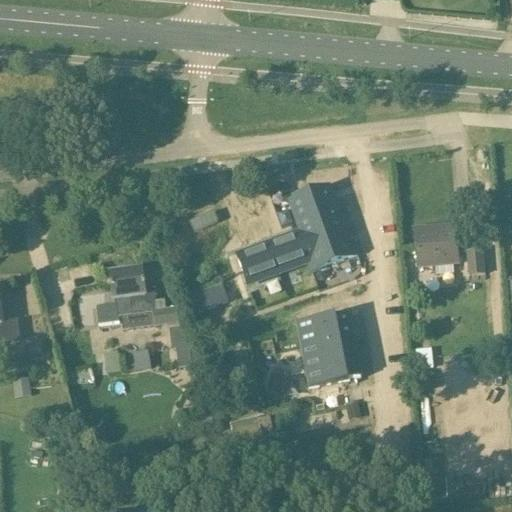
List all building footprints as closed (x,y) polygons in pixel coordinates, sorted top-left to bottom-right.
[(340,222),(328,190),(291,204),(291,206),(285,208),(290,223),(296,221),(301,235),(237,259),(247,288),(251,286),(252,290),(267,285),(266,281),(271,279),(273,283),(288,277),(286,273),(292,271),(293,275),(308,270),(307,266),(310,265),(313,274),(356,258),(342,221),(340,222)] [(454,229),(415,233),(417,261),(420,260),(421,272),(443,270),(442,268),(458,267),(454,229)] [(486,300),(484,277),(486,277),(483,252),(467,254),(469,279),(473,278),(475,301),(486,300)] [(115,308),(97,310),(99,327),(119,325),(119,320),(121,320),(122,331),(154,327),(153,315),(154,315),(155,313),(165,311),(164,302),(156,303),(157,292),(155,292),(145,291),(143,273),(110,277),(113,304),(115,304),(115,308)] [(198,316),(227,304),(222,289),(192,300),(198,316)] [(0,347),(20,345),(17,324),(2,326),(0,308),(0,347)] [(153,315),(154,327),(178,325),(176,312),(176,310),(165,311),(155,313),(154,315),(153,315)] [(363,381),(351,317),(297,327),(309,391),(363,381)] [(186,331),(171,333),(173,352),(178,351),(180,370),(191,369),(186,331)] [(118,355),(103,356),(106,376),(120,374),(118,355)] [(70,390),(95,385),(93,379),(68,384),(70,390)] [(32,399),(29,381),(13,383),(16,401),(32,399)] [(258,420),(231,426),(236,452),(264,447),(263,443),(275,440),(271,420),(259,423),(258,420)]
